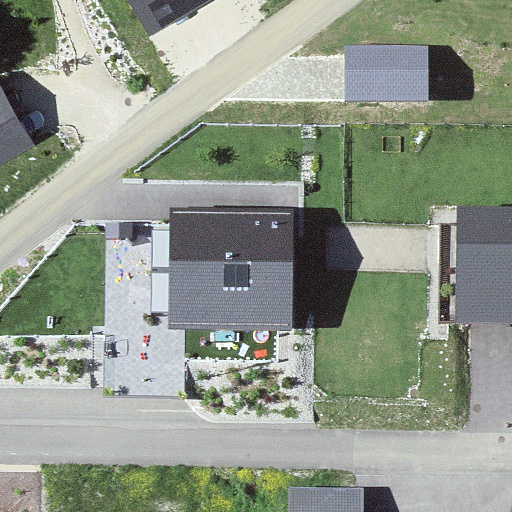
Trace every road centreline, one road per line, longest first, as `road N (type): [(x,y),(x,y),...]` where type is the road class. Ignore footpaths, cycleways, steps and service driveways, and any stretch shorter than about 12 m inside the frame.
road 1 (residential): [(0,438),(511,453)]
road 2 (residential): [(0,258),(343,0)]
